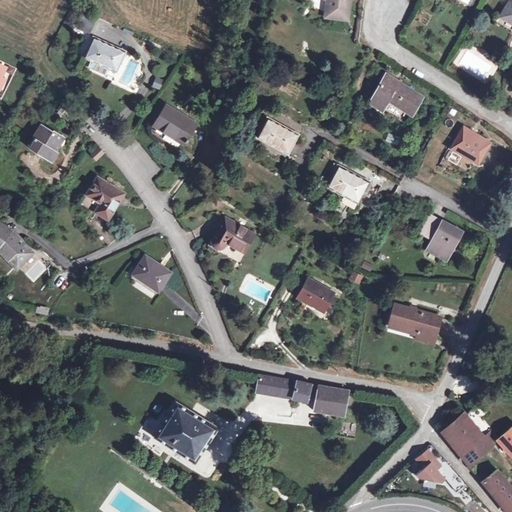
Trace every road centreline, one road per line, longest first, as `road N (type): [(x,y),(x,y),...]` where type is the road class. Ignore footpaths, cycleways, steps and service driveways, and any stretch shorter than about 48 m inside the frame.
road 1 (residential): [(86,117),(154,199),(229,361)]
road 2 (residential): [(0,311),(229,361)]
road 3 (residential): [(229,361),(397,390),(435,406)]
road 4 (residential): [(511,131),(385,42),(389,2)]
road 5 (residential): [(435,406),(511,240)]
